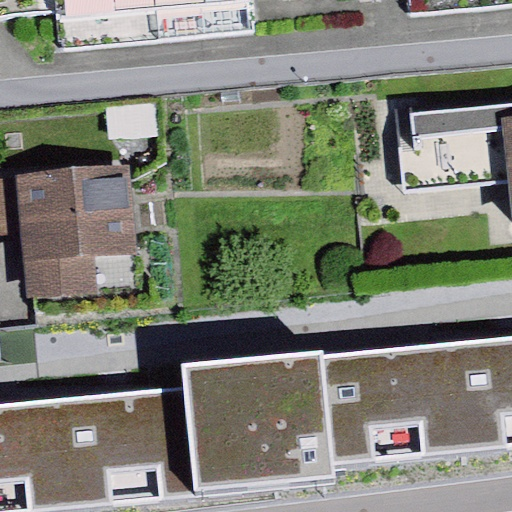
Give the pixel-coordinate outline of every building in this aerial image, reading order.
[(272,0),(54,0),(62,63),(252,40),(248,9),(274,6),(272,0)] [(511,0),(403,0),(407,28),(511,16),(511,0)] [(511,105),(389,117),(397,201),(502,191),(507,246),(511,245),(511,105)] [(108,111),(111,143),(160,140),(157,108),(108,111)] [(129,181),(0,192),(0,248),(11,247),(16,312),(94,305),(91,274),(138,270),(129,181)] [(511,345),(322,366),(333,471),(511,454),(511,345)] [(184,379),(185,395),(196,504),(334,491),(333,471),(322,366),(184,379)] [(185,395),(0,414),(0,511),(106,511),(196,504),(185,395)]
